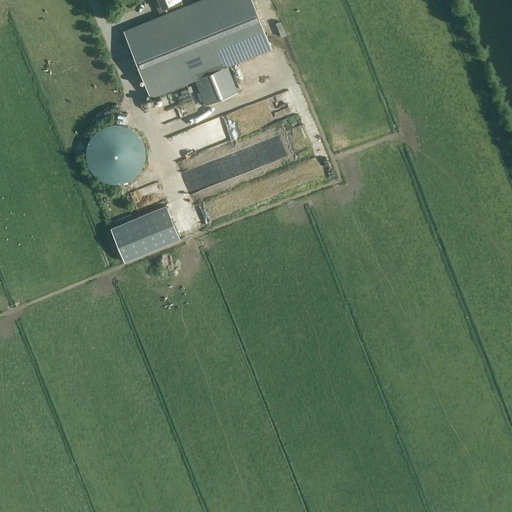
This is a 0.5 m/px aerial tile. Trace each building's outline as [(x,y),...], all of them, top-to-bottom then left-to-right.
[(154,0),(161,17),(123,33),(149,97),(194,78),(204,105),(237,92),(226,65),(271,47),(251,0),(203,0),(184,8),(181,0),(154,0)] [(291,93),(245,108),(252,130),(298,115),(291,93)] [(170,122),(178,118),(174,108),(165,112),(170,122)] [(139,172),(143,163),(145,152),(142,142),(136,134),(128,127),(118,124),(108,125),(98,129),(90,136),(86,145),(84,156),(87,166),(92,175),(101,181),(111,184),(121,183),(131,179),(139,172)] [(182,157),(201,156),(200,139),(181,140),(182,157)] [(232,175),(241,175),(241,156),(232,156),(232,175)] [(193,174),(185,177),(189,188),(184,189),(187,198),(195,195),(192,187),(197,185),(193,174)] [(170,198),(118,221),(136,258),(186,234),(170,198)]
